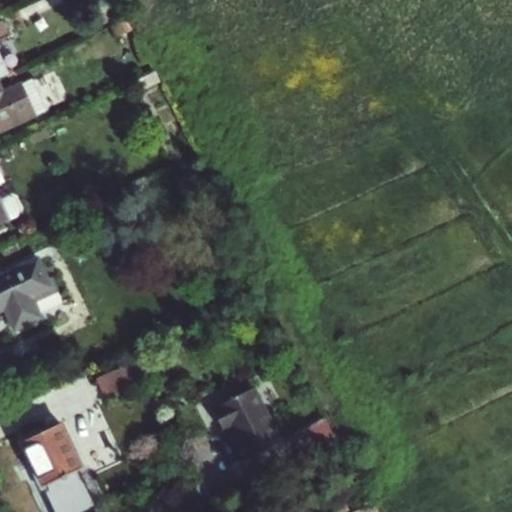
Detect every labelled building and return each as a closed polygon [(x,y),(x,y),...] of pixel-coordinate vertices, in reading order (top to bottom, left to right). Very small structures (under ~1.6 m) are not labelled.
[(122,12),(115,0),(100,0),(93,4),(102,21),(122,12)] [(0,79),(7,76),(0,59),(0,42),(9,38),(2,22),(0,22),(0,79)] [(0,124),(3,132),(60,104),(50,84),(41,88),(36,79),(27,83),(20,69),(7,76),(0,79),(0,124)] [(154,72),(133,82),(138,93),(160,83),(158,79),(154,72)] [(45,74),(36,79),(41,88),(50,84),(45,74)] [(0,224),(8,221),(19,216),(21,209),(16,199),(9,197),(0,200),(0,224)] [(0,277),(0,312),(2,312),(9,308),(19,328),(37,320),(28,300),(51,289),(37,261),(0,277)] [(9,308),(2,312),(11,331),(19,328),(9,308)] [(98,375),(109,398),(156,377),(146,354),(98,375)] [(251,390),(209,411),(220,433),(225,431),(240,462),(252,457),(261,476),(287,462),(278,444),(251,390)] [(324,421),(278,444),(287,462),(333,439),(324,421)] [(45,433),(20,444),(41,490),(55,484),(59,493),(74,486),(69,477),(83,471),(64,430),(48,438),(45,433)] [(382,511),(376,499),(351,511),(382,511)]
